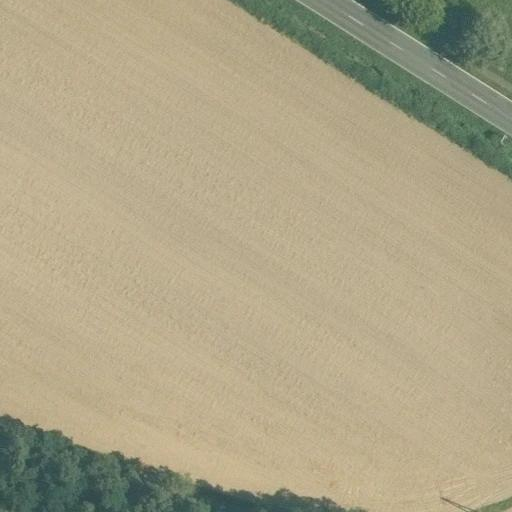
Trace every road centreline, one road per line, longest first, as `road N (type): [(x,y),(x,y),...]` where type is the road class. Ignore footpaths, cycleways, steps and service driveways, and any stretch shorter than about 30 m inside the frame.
road 1 (track): [(245,511),(0,434)]
road 2 (secondary): [(511,119),(325,0)]
